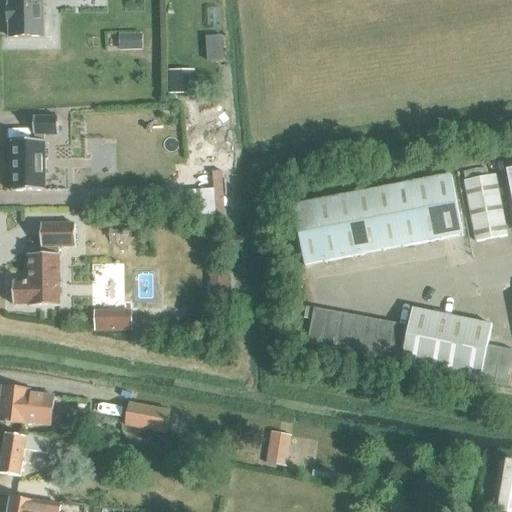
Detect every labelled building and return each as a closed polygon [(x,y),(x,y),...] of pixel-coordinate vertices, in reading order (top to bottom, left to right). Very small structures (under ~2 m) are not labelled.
[(9,0),(9,8),(8,8),(8,23),(10,23),(10,38),(28,38),(28,51),(53,50),(53,38),(43,38),(42,0),(9,0)] [(141,34),(119,35),(120,51),(141,50),(141,34)] [(221,36),(206,37),(208,61),(223,60),(221,36)] [(193,76),(169,77),(170,94),(194,94),(193,76)] [(58,118),(33,119),(33,137),(35,137),(44,137),(58,137),(58,118)] [(35,143),(11,143),(11,193),(45,192),(44,137),(35,137),(35,143)] [(486,168),(463,173),(465,182),(488,178),(486,168)] [(464,182),(476,243),(507,237),(495,176),(488,178),(465,182),(464,182)] [(451,177),(411,184),(423,244),(462,237),(451,177)] [(411,184),(372,192),(383,252),(423,244),(411,184)] [(332,200),(343,260),(383,252),(372,192),(332,200)] [(304,267),(343,260),(332,200),(293,207),(304,267)] [(9,296),(10,300),(13,302),(13,307),(29,307),(29,309),(60,309),(59,250),(75,249),(75,226),(41,227),(41,250),(45,250),(45,257),(29,257),(29,284),(13,284),(13,289),(10,292),(9,296)] [(228,301),(228,276),(211,277),(211,301),(228,301)] [(305,308),(303,320),(311,321),(313,310),(305,308)] [(311,321),(307,345),(321,348),(327,313),(313,310),(311,321)] [(401,366),(440,374),(451,318),(412,310),(409,328),(401,362),(401,366)] [(327,313),(321,348),(334,350),(341,315),(327,313)] [(341,315),(334,350),(348,353),(355,318),(341,315)] [(355,318),(348,353),(361,355),(368,320),(355,318)] [(451,318),(440,374),(480,382),(487,347),(491,326),(451,318)] [(368,320),(361,355),(375,358),(382,323),(368,320)] [(382,323),(375,358),(389,360),(395,325),(382,323)] [(395,325),(389,360),(401,362),(409,328),(395,325)] [(487,347),(480,382),(492,385),(497,360),(499,350),(487,347)] [(497,360),(492,385),(504,387),(507,388),(508,382),(511,364),(511,352),(499,350),(497,360)] [(0,410),(0,424),(27,427),(27,426),(51,429),(55,398),(31,396),(31,393),(2,390),(0,410)] [(127,428),(166,435),(170,414),(130,407),(127,428)] [(0,467),(0,474),(19,478),(24,451),(46,455),(49,438),(27,434),(26,438),(6,434),(0,467)] [(266,465),(287,469),(292,437),(271,434),(266,465)] [(8,511),(60,511),(61,508),(11,499),(8,511)]
